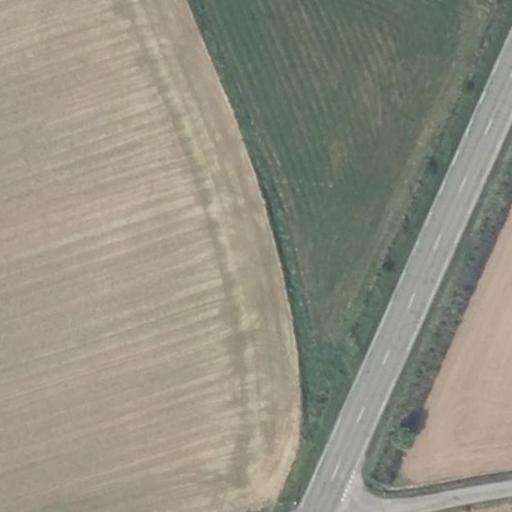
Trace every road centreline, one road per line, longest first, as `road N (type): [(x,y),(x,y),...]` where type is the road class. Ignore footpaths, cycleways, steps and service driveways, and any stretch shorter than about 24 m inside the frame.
road 1 (secondary): [(327,491),(511,76)]
road 2 (unclassified): [(327,491),(406,508),(511,485)]
